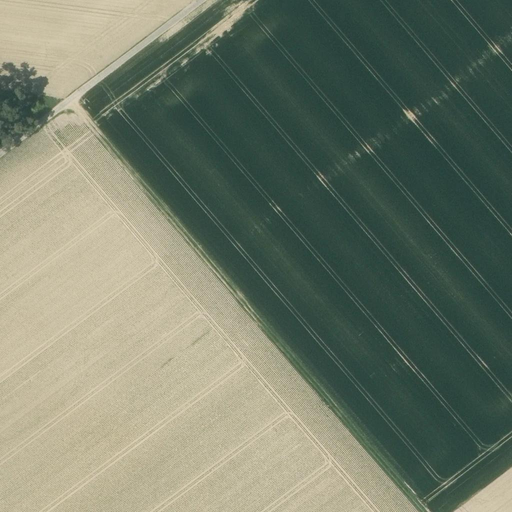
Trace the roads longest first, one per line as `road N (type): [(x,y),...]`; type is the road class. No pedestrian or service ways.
road 1 (track): [(426,511),(68,100)]
road 2 (track): [(201,0),(0,152)]
